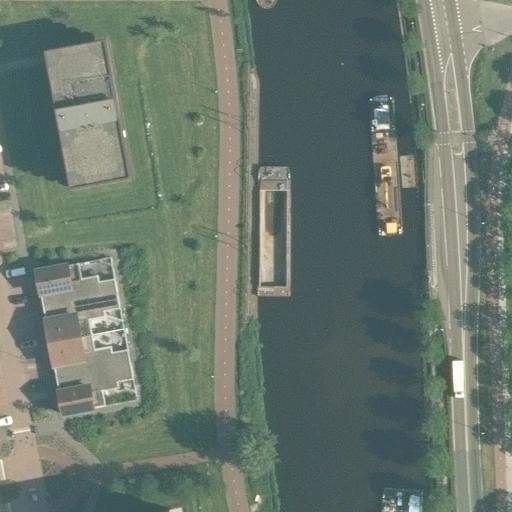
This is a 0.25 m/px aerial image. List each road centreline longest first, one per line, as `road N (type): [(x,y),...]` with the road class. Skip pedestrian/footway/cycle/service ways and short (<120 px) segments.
road 1 (secondary): [(474,511),(458,138),(444,34)]
road 2 (residential): [(35,508),(0,314)]
